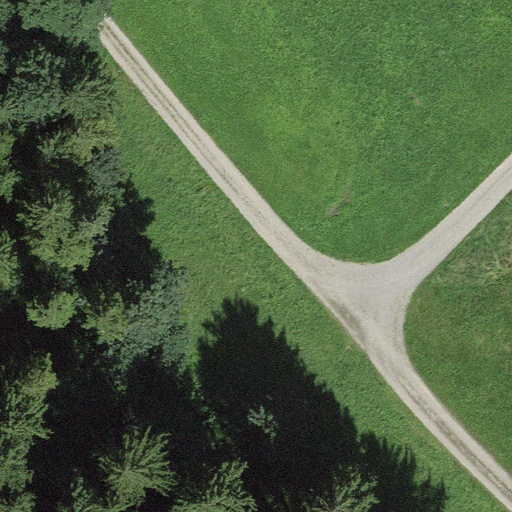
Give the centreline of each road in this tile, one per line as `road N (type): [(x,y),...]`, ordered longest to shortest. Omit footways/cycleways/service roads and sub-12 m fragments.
road 1 (track): [(84,0),(324,293),(511,491)]
road 2 (track): [(511,115),(324,293)]
